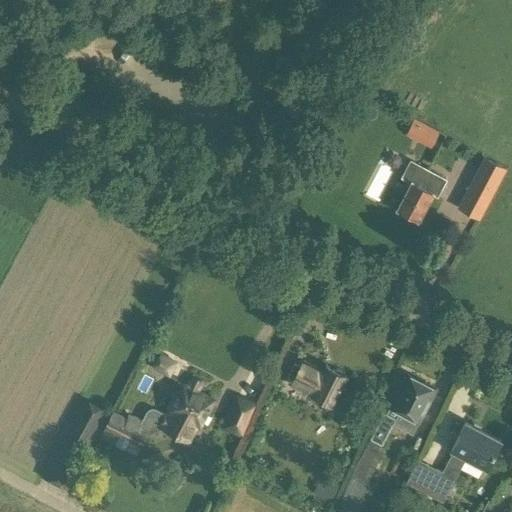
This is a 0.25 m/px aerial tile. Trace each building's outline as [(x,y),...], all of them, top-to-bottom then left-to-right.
[(369,91),(363,87),(359,93),(365,97),(369,91)] [(432,146),(440,132),(415,118),(407,133),(432,146)] [(503,170),(484,160),(459,207),(478,217),(503,170)] [(397,210),(418,221),(432,195),(438,198),(447,181),(410,162),(401,179),(410,184),(397,210)] [(291,384),(328,403),(325,407),(336,413),(343,411),(352,393),(341,388),(347,377),(344,376),(344,373),(337,369),(334,370),(325,366),(322,370),(302,360),(300,366),(294,363),(287,375),(293,378),(291,384)] [(406,374),(390,406),(386,413),(384,412),(369,439),(381,445),(395,418),(396,418),(394,423),(411,432),(418,420),(435,389),(406,374)] [(112,415),(103,432),(117,439),(115,443),(124,448),(126,444),(137,449),(147,431),(162,425),(164,426),(164,428),(187,440),(196,424),(198,426),(212,399),(183,384),(177,396),(172,397),(169,404),(170,409),(169,411),(172,412),(169,418),(155,411),(146,413),(141,424),(129,417),(126,422),(112,415)] [(41,476),(68,490),(109,412),(82,398),(41,476)] [(245,426),(226,419),(223,426),(242,433),(245,426)] [(453,450),(442,472),(417,459),(406,483),(442,502),(466,457),(486,468),(501,441),(465,422),(451,449),(453,450)] [(365,449),(358,463),(373,471),(380,456),(365,449)] [(238,456),(233,467),(241,470),(246,460),(238,456)] [(324,473),(315,490),(332,499),(341,482),(324,473)] [(354,511),(368,482),(353,475),(343,497),(336,511),(338,511),(354,511)] [(502,506),(511,510),(511,487),(502,506)]
